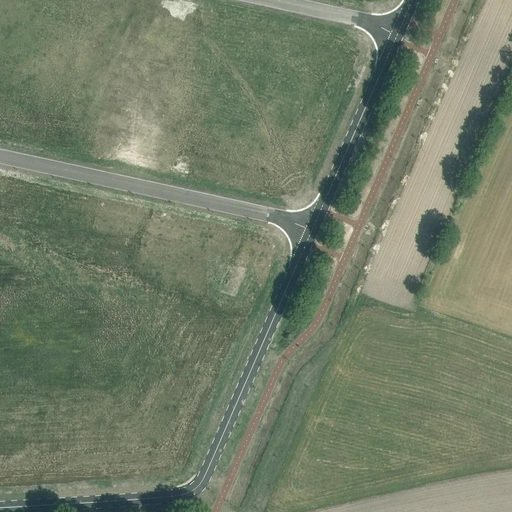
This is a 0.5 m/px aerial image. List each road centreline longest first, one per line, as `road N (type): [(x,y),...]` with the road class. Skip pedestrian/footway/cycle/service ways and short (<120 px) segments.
road 1 (tertiary): [(0,507),(173,496),(202,481),(311,229)]
road 2 (unclassified): [(311,229),(0,155)]
road 3 (tertiary): [(311,229),(397,34)]
road 4 (unclassified): [(268,0),(397,34)]
